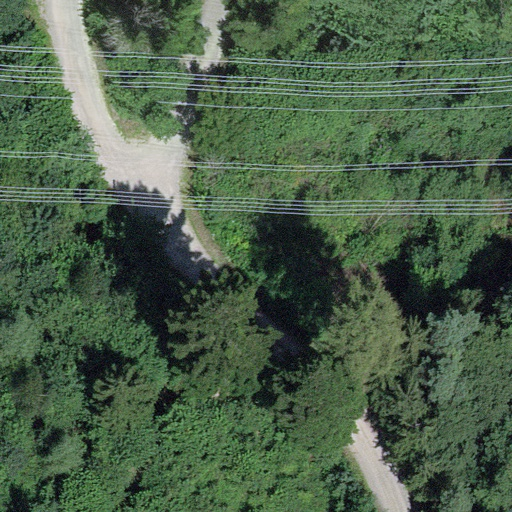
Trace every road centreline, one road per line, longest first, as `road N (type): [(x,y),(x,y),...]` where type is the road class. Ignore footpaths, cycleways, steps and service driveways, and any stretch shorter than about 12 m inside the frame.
road 1 (track): [(72,0),(71,19),(125,191),(185,267),(277,338),(354,417),(399,511)]
road 2 (track): [(125,191),(170,150),(220,0)]
